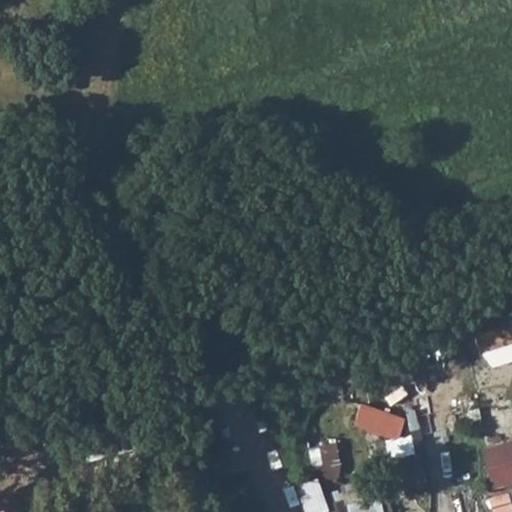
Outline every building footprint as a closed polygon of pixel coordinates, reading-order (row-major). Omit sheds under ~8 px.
[(363,400),(354,424),(398,440),(407,417),(363,400)] [(511,436),(480,446),(493,489),(511,483),(511,436)] [(315,445),(323,480),(343,476),(335,440),(315,445)] [(401,460),(405,476),(426,471),(423,456),(401,460)] [(387,511),(384,495),(368,498),(364,481),(327,489),(332,511),(387,511)] [(0,504),(0,511),(27,511),(25,499),(0,504)]
